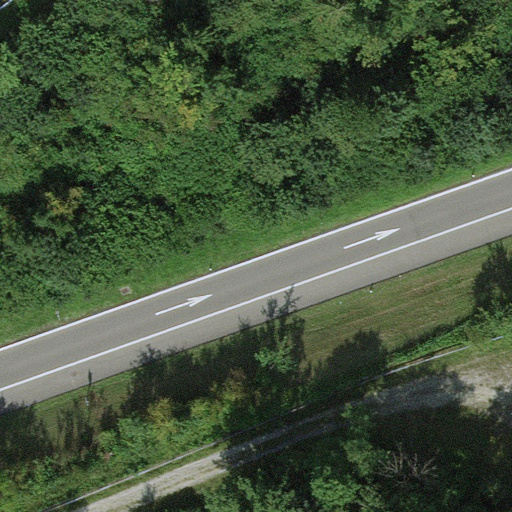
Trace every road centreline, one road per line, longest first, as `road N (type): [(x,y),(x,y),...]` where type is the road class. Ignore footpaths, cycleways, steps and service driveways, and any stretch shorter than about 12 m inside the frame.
road 1 (motorway): [(0,378),(511,194)]
road 2 (track): [(511,410),(449,383),(312,419),(93,511)]
